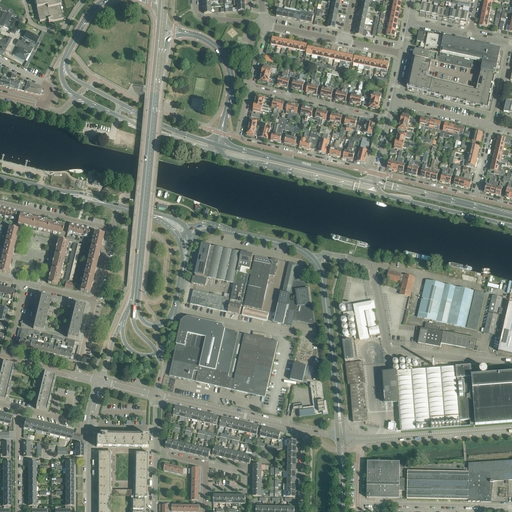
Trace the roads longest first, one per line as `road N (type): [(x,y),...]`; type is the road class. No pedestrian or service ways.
road 1 (unclassified): [(511,363),(388,349),(370,264),(330,254),(312,259)]
road 2 (secondary): [(135,292),(156,58)]
road 3 (secondary): [(65,57),(67,89),(215,154)]
road 4 (residential): [(375,174),(239,139),(251,89)]
road 5 (secondary): [(217,145),(76,80),(65,57)]
road 6 (secondary): [(215,154),(372,192)]
road 7 (secondary): [(373,183),(217,145)]
road 8 (residential): [(511,507),(357,504)]
road 9 (tertiary): [(358,438),(511,427)]
road 10 (unclassified): [(301,430),(156,394)]
road 11 (secondary): [(372,192),(511,225)]
road 12 (secondary): [(338,398),(322,278),(312,259)]
road 13 (secondary): [(511,216),(373,183)]
road 14 (residential): [(387,122),(251,89)]
road 15 (secondary): [(217,145),(231,73),(216,47),(185,33)]
road 16 (residential): [(101,380),(89,511)]
road 17 (residential): [(174,309),(295,336)]
